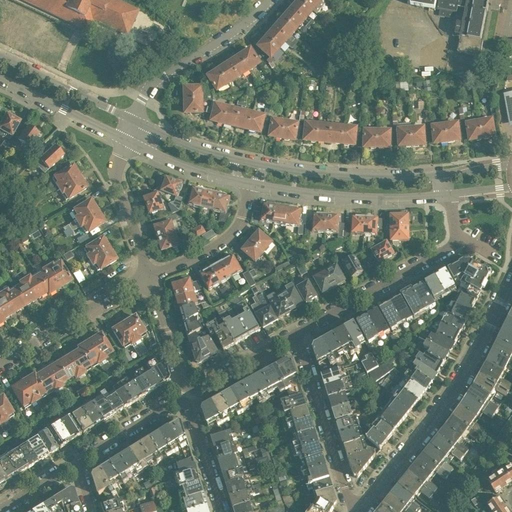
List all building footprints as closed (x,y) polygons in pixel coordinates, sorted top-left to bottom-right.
[(20,0),(80,28),(82,23),(90,27),(94,19),(126,34),(137,12),(111,0),(20,0)] [(325,5),(319,0),(299,0),(300,1),(313,12),(317,15),(325,5)] [(411,0),(410,6),(435,11),(435,9),(438,10),(440,11),(438,17),(453,19),(454,13),(457,14),(458,8),(465,10),(465,12),(463,21),(462,25),(457,24),(455,35),(460,36),(457,53),(480,57),(483,42),(481,42),(486,14),(487,14),(489,0),(411,0)] [(313,12),(300,1),(292,10),(304,21),(313,12)] [(304,21),(292,10),(284,19),(296,30),(304,21)] [(296,30),(284,19),(275,28),(288,40),(296,30)] [(288,40),(275,28),(267,38),(280,49),(288,40)] [(262,44),(259,48),(270,58),(271,59),(272,58),(280,49),(267,38),(267,37),(261,43),(262,44)] [(250,71),(260,64),(251,50),(246,53),(244,52),(241,55),(241,56),(240,57),(250,71)] [(335,54),(331,59),(334,62),(339,57),(335,54)] [(239,78),(250,71),(240,57),(229,64),(239,78)] [(271,59),(270,58),(267,62),(269,64),(272,69),(275,67),(273,64),(275,61),(272,58),(271,59)] [(263,62),(260,64),(263,68),(266,73),(269,71),(266,66),(263,62)] [(228,85),(239,78),(229,64),(219,70),(228,85)] [(314,73),(317,76),(315,79),(329,79),(323,73),(318,69),(314,73)] [(213,74),(208,77),(218,92),(228,85),(219,70),(218,71),(216,70),(213,73),(213,74)] [(184,95),(184,101),(202,100),(202,88),(185,88),(185,94),(184,95)] [(511,93),(503,95),(509,128),(511,127),(511,93)] [(203,114),(202,100),(184,101),(184,107),(185,108),(186,114),(203,114)] [(223,124),(224,125),(228,108),(216,105),(212,122),(217,123),(218,124),(222,125),(223,124)] [(224,125),(236,128),(240,111),(228,108),(224,125)] [(240,111),(236,128),(249,131),(253,114),(240,111)] [(265,117),(253,114),(249,131),(250,132),(254,133),(255,132),(261,134),(265,119),(265,117)] [(9,141),(19,122),(13,119),(13,117),(10,115),(8,116),(6,115),(0,126),(0,137),(1,138),(4,138),(9,141)] [(276,140),(282,141),(285,122),(274,120),(273,120),(273,121),(270,137),(275,138),(276,140)] [(492,120),(479,122),(482,140),(488,139),(489,138),(495,137),(492,120)] [(298,125),(285,122),(282,141),(288,142),(289,141),(295,142),(298,125)] [(475,141),(482,140),(479,122),(467,124),(470,141),(474,141),(475,141)] [(316,142),(317,142),(319,125),(306,124),(304,141),(310,142),(311,143),(315,143),(316,142)] [(458,124),(446,125),(448,144),(454,143),(454,142),(460,141),(458,124)] [(317,142),(329,143),(331,126),(319,125),(317,142)] [(442,145),(448,144),(446,125),(432,127),(434,144),(440,144),(442,145)] [(344,128),(331,126),(329,143),(342,145),(344,128)] [(28,127),(17,141),(28,149),(39,135),(28,127)] [(357,129),(344,128),(342,145),(343,145),(344,146),(348,146),(349,145),(355,146),(357,129)] [(424,128),(411,129),(412,147),(418,147),(419,146),(425,145),(424,128)] [(406,148),(412,147),(411,129),(398,130),(399,147),(404,147),(406,148)] [(372,150),(378,150),(378,131),(365,131),(364,148),(370,148),(372,150)] [(378,131),(378,150),(383,150),(384,149),(390,149),(390,132),(378,131)] [(0,147),(0,148),(5,152),(10,145),(5,141),(0,147)] [(55,146),(39,161),(48,171),(64,156),(55,146)] [(21,160),(26,155),(22,151),(18,156),(21,160)] [(56,192),(80,178),(73,166),(54,178),(58,185),(56,186),(57,188),(49,192),(51,195),(56,192)] [(87,189),(80,178),(56,192),(58,195),(61,194),(62,195),(64,194),(68,201),(87,189)] [(184,199),(178,197),(183,185),(169,180),(170,179),(166,178),(164,183),(165,184),(162,192),(176,198),(174,202),(170,203),(179,212),(184,199)] [(201,209),(205,191),(203,191),(203,190),(200,189),(198,190),(192,188),(188,206),(201,209)] [(207,192),(205,191),(201,209),(213,212),(218,194),(212,193),(211,191),(208,191),(207,192)] [(164,210),(158,194),(145,199),(150,215),(164,210)] [(221,214),(220,216),(219,222),(226,224),(231,215),(226,214),(230,197),(224,196),(223,195),(220,194),(219,195),(218,194),(213,212),(221,214)] [(76,221),(73,222),(75,225),(97,212),(90,201),(73,211),(78,218),(75,219),(76,221)] [(260,222),(273,224),(276,206),(275,206),(274,205),(271,204),(269,205),(263,204),(260,222)] [(277,206),(276,206),(273,224),(286,226),(288,208),(283,207),(282,206),(279,205),(277,206)] [(288,208),(286,226),(299,228),(299,226),(302,210),(296,209),(295,208),(292,208),(290,209),(288,208)] [(104,224),(97,212),(75,225),(77,229),(79,227),(80,229),(83,227),(87,234),(104,224)] [(156,220),(158,226),(154,227),(158,240),(176,234),(179,233),(175,221),(181,219),(180,213),(156,220)] [(312,233),(325,233),(326,216),(324,215),(323,214),(320,214),(319,215),(313,215),(312,233)] [(326,216),(325,233),(338,234),(338,238),(344,239),(345,225),(339,224),(339,216),(332,216),(332,215),(329,215),(328,216),(326,216)] [(391,216),(391,229),(409,228),(409,215),(391,216)] [(345,225),(344,239),(351,239),(351,235),(364,236),(365,218),(363,218),(362,217),(359,217),(358,218),(352,217),(351,225),(345,225)] [(377,237),(377,236),(378,219),(371,218),(371,217),(368,217),(367,218),(365,218),(364,236),(377,237)] [(206,234),(201,226),(193,230),(197,239),(206,234)] [(32,238),(38,234),(35,228),(29,232),(32,238)] [(70,228),(64,232),(64,233),(67,238),(74,234),(71,230),(70,228)] [(409,242),(409,228),(391,229),(391,240),(388,240),(389,243),(391,242),(393,242),(393,246),(396,248),(398,247),(399,246),(399,242),(409,242)] [(252,239),(250,242),(264,254),(273,243),(259,231),(254,237),(252,239)] [(18,238),(21,244),(30,239),(27,233),(18,238)] [(87,233),(78,238),(81,244),(90,238),(87,233)] [(176,234),(158,240),(162,252),(179,247),(176,234)] [(89,262),(110,250),(103,238),(85,249),(90,255),(86,257),(89,262)] [(256,264),(264,254),(250,242),(249,243),(248,243),(246,245),(246,246),(241,251),(256,264)] [(393,246),(393,242),(391,242),(389,243),(387,244),(387,243),(372,251),(379,264),(381,263),(382,263),(385,262),(385,260),(394,255),(390,248),(393,246)] [(116,261),(110,250),(89,262),(91,265),(92,267),(95,265),(100,271),(116,261)] [(224,261),(222,262),(231,278),(243,272),(234,256),(228,259),(227,259),(224,260),(224,261)] [(290,260),(292,265),(300,261),(298,256),(290,260)] [(354,257),(343,263),(352,279),(363,273),(354,257)] [(59,261),(47,268),(60,289),(71,282),(59,261)] [(307,273),(301,261),(295,265),(301,276),(307,273)] [(220,284),(231,278),(222,262),(217,265),(215,265),(213,266),(213,268),(211,269),(220,284)] [(459,281),(461,285),(473,264),(469,262),(465,262),(452,269),(448,271),(455,283),(459,281)] [(330,270),(325,273),(334,288),(345,282),(335,264),(328,268),(330,270)] [(482,269),(473,264),(461,285),(467,288),(470,282),(473,284),(482,269)] [(44,273),(37,277),(47,294),(49,296),(60,289),(47,268),(42,271),(44,273)] [(209,291),(220,284),(211,269),(210,270),(208,269),(206,271),(206,272),(200,275),(209,291)] [(482,269),(473,284),(470,288),(467,294),(477,299),(489,276),(488,273),(482,269)] [(254,270),(249,273),(253,279),(257,276),(254,270)] [(256,285),(248,272),(243,275),(251,288),(256,285)] [(436,278),(447,297),(451,295),(449,291),(455,288),(446,272),(436,278)] [(323,294),(334,288),(325,273),(321,275),(320,273),(313,277),(323,294)] [(47,294),(37,277),(31,281),(29,278),(24,281),(36,300),(47,294)] [(442,300),(447,297),(436,278),(425,284),(434,300),(441,297),(442,300)] [(308,283),(306,279),(296,285),(298,289),(306,303),(307,303),(308,303),(311,302),(311,301),(316,298),(308,283)] [(15,291),(25,307),(36,300),(24,281),(20,284),(22,287),(15,291)] [(173,286),(177,298),(194,293),(202,290),(201,286),(198,281),(191,284),(190,281),(173,286)] [(258,285),(264,297),(270,294),(267,289),(266,289),(262,282),(258,285)] [(278,321),(264,297),(258,285),(250,289),(255,298),(253,299),(256,305),(251,307),(263,329),(278,321)] [(424,285),(413,291),(425,312),(430,309),(436,306),(424,285)] [(289,293),(282,296),(291,312),(293,311),(295,312),(297,311),(297,309),(303,306),(292,286),(287,289),(289,293)] [(2,294),(13,314),(25,307),(15,291),(9,294),(7,291),(2,294)] [(420,314),(425,312),(413,291),(402,297),(415,318),(420,315),(420,314)] [(197,305),(194,293),(177,298),(180,311),(195,306),(197,305)] [(13,314),(2,294),(0,295),(0,315),(3,321),(3,320),(13,314)] [(260,331),(248,310),(240,295),(215,308),(224,324),(225,326),(235,345),(260,331)] [(454,300),(451,304),(470,313),(476,302),(459,295),(456,301),(454,300)] [(289,313),(291,312),(282,296),(276,300),(274,297),(269,300),(279,319),(285,315),(287,316),(289,315),(289,313)] [(401,298),(390,304),(401,324),(407,321),(407,322),(413,319),(401,298)] [(390,304),(380,310),(392,331),(397,328),(397,327),(401,324),(390,304)] [(470,313),(451,304),(449,308),(452,309),(449,315),(465,324),(470,313)] [(180,311),(185,325),(200,317),(199,317),(195,306),(180,311)] [(378,311),(367,317),(379,337),(384,334),(384,335),(390,332),(378,311)] [(449,315),(448,315),(445,319),(444,318),(442,323),(460,334),(465,324),(449,315)] [(123,324),(135,343),(140,341),(138,337),(145,334),(135,317),(123,324)] [(206,329),(200,317),(185,325),(197,363),(200,365),(218,354),(211,340),(212,339),(212,338),(206,329)] [(374,340),(379,337),(367,317),(357,323),(369,344),(374,341),(374,340)] [(234,345),(235,345),(225,326),(219,330),(216,323),(206,329),(212,338),(215,336),(221,347),(224,351),(225,351),(225,352),(235,347),(234,345)] [(455,344),(460,334),(442,323),(439,328),(440,329),(437,333),(455,344)] [(135,343),(123,324),(112,331),(122,347),(129,343),(131,346),(135,343)] [(354,324),(344,330),(356,353),(362,349),(358,343),(363,340),(354,324)] [(417,324),(412,328),(415,333),(420,329),(417,324)] [(351,356),(356,353),(344,330),(333,336),(342,351),(347,349),(351,356)] [(511,334),(504,331),(498,342),(511,348),(511,334)] [(450,354),(455,344),(437,333),(436,337),(431,335),(428,341),(450,354)] [(89,342),(102,363),(113,356),(101,335),(89,342)] [(406,344),(411,347),(417,337),(415,335),(406,344)] [(337,354),(342,351),(333,336),(323,342),(335,364),(341,361),(337,354)] [(102,363),(89,342),(78,349),(79,351),(80,351),(89,367),(96,363),(97,365),(102,363)] [(337,370),(335,364),(323,342),(315,346),(313,350),(314,350),(318,365),(322,375),(334,371),(333,371),(337,370)] [(444,365),(449,355),(427,342),(424,348),(430,352),(428,355),(444,365)] [(511,348),(498,342),(493,352),(511,361),(511,348)] [(68,357),(80,377),(85,374),(83,371),(89,367),(80,351),(79,351),(68,357)] [(126,364),(132,360),(127,352),(121,356),(126,364)] [(511,369),(511,361),(493,352),(488,364),(505,372),(508,365),(510,366),(509,367),(510,368),(511,369)] [(371,373),(379,368),(372,355),(371,355),(370,353),(364,356),(365,358),(367,361),(361,364),(367,374),(367,375),(371,373)] [(438,374),(444,365),(428,355),(428,356),(426,354),(424,357),(420,354),(417,353),(414,358),(416,360),(417,361),(438,374)] [(76,380),(80,377),(68,357),(57,364),(67,381),(74,377),(76,380)] [(292,362),(293,362),(290,360),(274,369),(286,392),(290,398),(303,394),(299,385),(297,377),(292,362)] [(438,375),(438,374),(417,361),(413,366),(417,369),(415,372),(432,383),(438,375)] [(150,373),(159,388),(167,383),(168,380),(163,362),(156,365),(154,362),(146,366),(151,373),(150,373)] [(385,362),(382,365),(379,368),(371,373),(373,384),(394,369),(385,362)] [(67,381),(57,364),(46,371),(58,390),(63,388),(61,385),(67,381)] [(504,375),(505,372),(488,364),(487,365),(481,376),(509,392),(511,386),(503,381),(502,382),(501,382),(500,382),(504,375)] [(280,394),(286,392),(274,369),(263,375),(272,390),(277,388),(280,394)] [(326,388),(350,380),(349,375),(345,376),(344,370),(322,377),(326,388)] [(46,371),(35,378),(45,394),(52,390),(54,393),(58,390),(46,371)] [(141,371),(138,373),(150,394),(156,390),(159,388),(150,373),(145,377),(141,371)] [(425,393),(432,383),(415,372),(413,376),(409,372),(405,377),(409,380),(425,393)] [(145,397),(150,394),(138,373),(134,375),(136,380),(131,383),(141,399),(145,396),(145,397)] [(39,398),(45,394),(35,378),(34,375),(23,382),(35,403),(40,400),(39,398)] [(267,393),(272,390),(263,375),(253,381),(265,403),(271,400),(267,393)] [(505,398),(509,392),(481,376),(475,386),(491,397),(495,390),(497,391),(496,392),(497,393),(505,398)] [(330,400),(346,395),(351,393),(351,392),(351,393),(349,387),(352,387),(350,380),(326,388),(330,400)] [(418,401),(425,393),(409,380),(405,384),(409,387),(405,391),(418,401)] [(260,406),(265,403),(253,381),(243,386),(251,402),(256,399),(260,406)] [(35,403),(23,382),(11,389),(24,410),(35,403)] [(137,401),(141,399),(131,383),(125,386),(123,382),(119,384),(132,405),(137,402),(137,401)] [(119,384),(115,386),(116,388),(112,390),(113,391),(111,392),(112,394),(123,410),(126,408),(127,408),(132,405),(119,384)] [(86,386),(85,387),(76,393),(78,396),(88,390),(86,386)] [(246,404),(251,402),(243,386),(232,392),(244,413),(249,410),(246,404)] [(468,397),(495,415),(499,409),(490,403),(489,404),(488,404),(487,404),(491,398),(491,397),(475,386),(475,387),(468,397)] [(398,394),(393,401),(409,413),(418,401),(405,391),(401,396),(398,394)] [(238,416),(244,413),(232,392),(222,398),(231,413),(235,410),(238,416)] [(99,395),(102,399),(113,417),(123,410),(122,410),(123,410),(112,394),(106,397),(104,393),(99,395)] [(348,402),(346,395),(330,400),(333,412),(350,406),(349,406),(356,404),(354,400),(348,402)] [(307,409),(303,396),(281,403),(285,415),(287,415),(307,409)] [(491,420),(495,415),(468,397),(461,408),(477,418),(482,412),(483,413),(482,414),(483,415),(491,420)] [(2,398),(0,399),(0,419),(3,424),(8,422),(7,421),(13,417),(12,415),(12,414),(2,398)] [(227,415),(231,413),(222,398),(212,403),(224,424),(230,421),(227,415)] [(103,423),(113,417),(102,399),(92,405),(103,423)] [(402,423),(409,413),(393,401),(391,403),(394,406),(388,413),(402,423)] [(224,424),(212,403),(204,408),(203,410),(209,429),(212,437),(223,434),(221,426),(224,424)] [(81,411),(93,429),(103,423),(92,405),(82,411),(81,411)] [(333,412),(337,423),(359,416),(358,411),(351,413),(350,406),(333,412)] [(472,425),(477,418),(461,408),(459,412),(454,418),(480,437),(484,431),(476,425),(475,425),(474,426),(472,425)] [(311,421),(307,409),(287,415),(287,417),(289,417),(290,421),(286,422),(283,423),(284,429),(311,421)] [(82,436),(93,429),(81,411),(71,417),(82,436)] [(394,432),(402,423),(388,413),(385,417),(381,415),(378,419),(394,432)] [(56,421),(70,443),(81,436),(67,414),(56,421)] [(394,432),(378,419),(374,416),(367,425),(387,441),(394,432)] [(341,437),(360,430),(359,426),(360,426),(357,418),(337,425),(341,437)] [(476,442),(480,437),(454,418),(449,424),(447,427),(462,439),(467,433),(468,434),(468,435),(468,436),(476,442)] [(59,450),(70,443),(56,421),(46,427),(59,450)] [(314,431),(311,421),(284,429),(286,433),(293,430),(295,435),(293,436),(294,438),(298,437),(298,436),(314,431)] [(179,422),(169,429),(178,443),(181,449),(187,445),(183,440),(186,437),(182,423),(179,422)] [(503,437),(511,426),(507,423),(499,434),(503,437)] [(380,450),(387,441),(367,425),(366,427),(368,437),(366,439),(380,450)] [(464,441),(462,439),(447,427),(440,437),(464,457),(469,452),(461,446),(465,441),(464,441)] [(175,445),(178,443),(169,429),(160,434),(172,454),(178,450),(175,445)] [(341,437),(345,448),(362,442),(365,441),(364,439),(363,439),(360,430),(341,437)] [(46,431),(36,437),(37,439),(48,456),(58,450),(47,432),(46,431)] [(298,436),(298,437),(300,443),(294,445),(290,446),(292,452),(318,444),(314,431),(298,436)] [(234,440),(232,433),(212,439),(216,452),(239,444),(243,443),(242,438),(237,440),(237,439),(234,440)] [(168,457),(172,454),(160,434),(151,440),(160,454),(164,452),(168,457)] [(495,448),(503,437),(499,434),(491,445),(495,448)] [(48,456),(37,439),(36,437),(26,443),(27,445),(38,463),(48,456)] [(440,437),(432,447),(447,459),(451,453),(453,454),(452,455),(452,456),(460,462),(464,457),(440,437)] [(160,455),(160,454),(151,440),(141,446),(153,466),(157,463),(158,463),(163,460),(160,455)] [(366,454),(362,442),(345,448),(348,459),(366,454)] [(38,463),(27,445),(26,443),(15,450),(16,452),(27,469),(38,463)] [(239,456),(238,452),(240,451),(239,450),(240,449),(239,444),(216,452),(219,462),(239,456)] [(322,457),(318,444),(292,452),(294,458),(297,457),(297,456),(301,455),(303,460),(301,460),(302,463),(303,462),(322,457)] [(488,459),(495,448),(491,445),(484,456),(488,459)] [(149,468),(153,466),(141,446),(131,452),(143,472),(149,469),(149,468)] [(442,464),(447,459),(432,447),(424,456),(449,476),(453,471),(445,465),(444,465),(443,466),(442,464)] [(260,450),(263,457),(256,460),(257,465),(263,463),(265,463),(271,461),(267,448),(260,450)] [(27,469),(16,452),(15,450),(5,457),(17,476),(27,469)] [(138,475),(143,472),(131,452),(121,458),(130,473),(135,470),(138,475)] [(366,454),(348,459),(354,477),(358,478),(373,458),(371,452),(366,454)] [(241,463),(239,456),(219,462),(223,476),(246,469),(245,464),(241,465),(240,463),(241,463)] [(445,481),(449,476),(424,456),(416,466),(431,478),(436,472),(437,473),(436,474),(437,475),(445,481)] [(480,470),(488,459),(484,456),(476,467),(480,470)] [(0,459),(0,472),(6,482),(16,476),(17,476),(5,457),(0,459)] [(326,469),(322,457),(303,462),(304,464),(306,463),(308,468),(298,471),(300,477),(326,469)] [(126,476),(130,473),(121,458),(111,464),(120,479),(124,484),(129,481),(126,476)] [(197,473),(194,461),(177,466),(173,467),(174,470),(176,470),(177,474),(173,475),(175,479),(175,480),(197,473)] [(275,472),(271,461),(265,463),(263,463),(266,475),(270,473),(275,472)] [(114,482),(120,479),(111,464),(102,470),(114,490),(118,487),(114,482)] [(427,484),(431,478),(416,466),(409,475),(434,495),(438,490),(430,484),(429,484),(428,485),(427,484)] [(473,479),(480,470),(476,467),(473,472),(469,477),(473,479)] [(246,469),(223,476),(227,487),(247,481),(245,476),(244,474),(248,473),(246,469)] [(329,480),(326,469),(300,477),(301,481),(308,478),(310,483),(308,483),(309,485),(307,486),(307,487),(329,480)] [(117,495),(114,490),(102,470),(95,474),(93,478),(99,496),(109,490),(113,497),(117,495)] [(496,472),(494,473),(504,488),(511,482),(504,471),(498,475),(496,472)] [(201,484),(197,473),(175,480),(176,484),(178,483),(180,490),(181,490),(201,484)] [(495,494),(504,488),(494,473),(492,474),(494,478),(488,482),(495,494)] [(429,501),(434,495),(409,475),(401,485),(416,497),(421,491),(422,492),(421,493),(421,495),(429,501)] [(466,489),(473,479),(469,477),(462,487),(466,489)] [(314,489),(316,494),(332,489),(329,480),(307,487),(308,491),(314,489)] [(248,481),(247,481),(227,487),(231,499),(254,492),(253,487),(248,488),(247,483),(248,483),(248,481)] [(147,491),(152,488),(148,482),(143,485),(147,491)] [(180,496),(182,503),(205,496),(201,484),(181,490),(183,495),(180,496)] [(401,485),(392,496),(411,511),(420,511),(421,511),(413,505),(412,505),(411,505),(410,505),(416,497),(401,485)] [(458,499),(466,489),(462,487),(455,496),(458,499)] [(337,504),(332,489),(316,494),(318,501),(321,501),(334,508),(337,504)] [(70,490),(52,501),(56,507),(60,505),(62,508),(77,504),(74,495),(73,491),(70,490)] [(256,496),(254,492),(231,499),(234,511),(255,504),(254,501),(252,501),(251,497),(256,496)] [(195,511),(208,508),(205,496),(182,503),(184,510),(181,511),(195,511)] [(411,511),(392,496),(384,506),(392,511),(411,511)] [(450,511),(458,499),(455,496),(449,505),(448,506),(447,508),(450,511)] [(496,511),(505,506),(499,498),(487,506),(491,511),(496,511)] [(58,511),(56,507),(52,501),(42,507),(44,511),(58,511)] [(104,511),(122,511),(121,507),(124,506),(122,501),(103,507),(104,511)] [(318,501),(314,508),(320,511),(331,511),(334,508),(321,501),(318,501)] [(156,511),(156,510),(156,509),(154,503),(140,508),(141,511),(156,511)]
